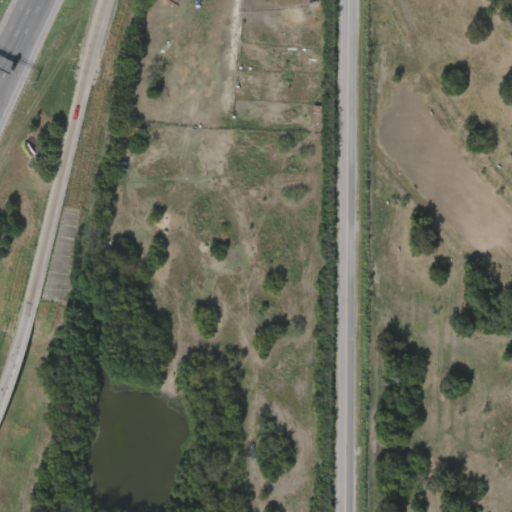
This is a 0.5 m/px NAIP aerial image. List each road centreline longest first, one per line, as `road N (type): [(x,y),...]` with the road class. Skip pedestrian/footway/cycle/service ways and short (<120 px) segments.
road 1 (tertiary): [(342,511),(344,0)]
road 2 (motorway): [(27,315),(103,0)]
